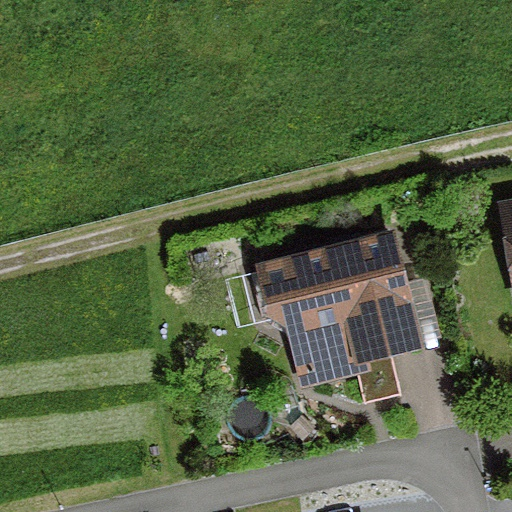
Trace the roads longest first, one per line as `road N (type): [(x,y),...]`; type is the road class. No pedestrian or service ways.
road 1 (track): [(511,156),(190,227),(0,283)]
road 2 (residential): [(232,511),(410,477),(455,485),(475,511)]
